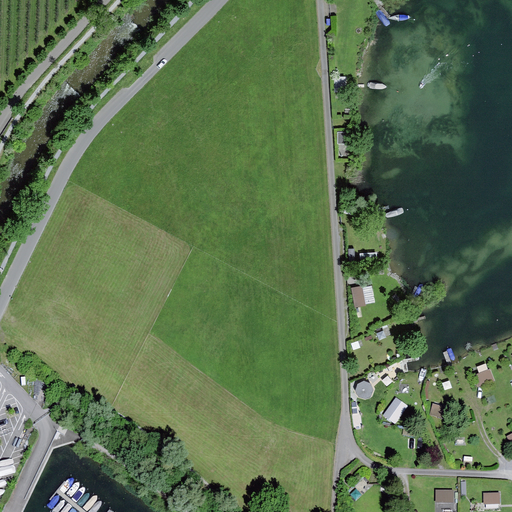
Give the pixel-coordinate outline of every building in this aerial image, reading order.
[(345,77),(335,77),(335,93),(346,93),(345,77)] [(349,132),(338,133),(338,144),(349,144),(349,132)] [(372,286),(362,288),(365,304),(375,303),(372,286)] [(362,287),(351,289),(355,308),(366,306),(365,304),(362,288),(362,287)] [(481,384),(496,378),(492,367),(477,373),(481,384)] [(358,395),(366,397),(371,395),(374,389),(371,382),(365,379),(358,382),(355,389),(358,395)] [(433,411),(448,415),(451,405),(436,401),(433,411)] [(391,408),(385,417),(394,424),(401,415),(391,408)] [(436,502),(454,503),(454,491),(436,490),(436,502)] [(484,493),(484,504),(500,504),(500,493),(484,493)]
